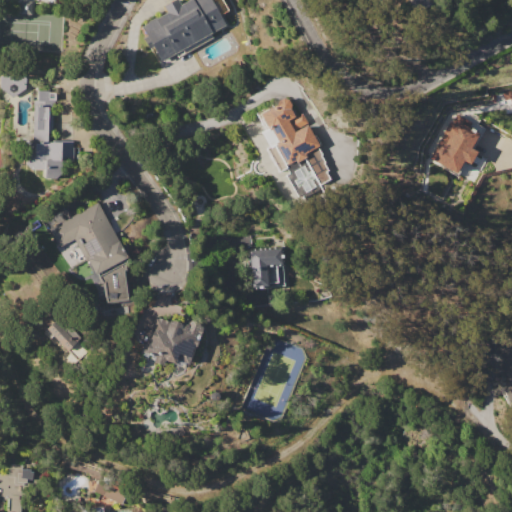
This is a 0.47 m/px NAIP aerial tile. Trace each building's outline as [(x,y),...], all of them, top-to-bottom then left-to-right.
[(158,62),(150,47),(147,48),(142,38),(145,36),(139,26),(155,17),(156,18),(166,12),(163,6),(173,0),(178,0),(180,4),(187,0),(210,0),(225,26),(210,34),(212,38),(178,57),(175,52),(158,62)] [(436,0),(438,3),(414,13),(408,0),(436,0)] [(20,1),(31,1),(31,6),(30,14),(19,14),(20,1)] [(0,75),(26,76),(25,88),(12,97),(0,87),(0,75)] [(503,91),(511,89),(511,103),(511,104),(510,99),(505,99),(503,91)] [(32,154),(33,100),(36,100),(37,90),(49,90),(48,92),(55,92),(55,103),(53,103),(52,133),(46,133),(46,141),(52,142),(52,140),(72,140),(73,161),(61,161),(61,170),(32,169),(30,169),(27,167),(25,165),(25,162),(25,159),(27,156),(29,155),(32,154)] [(289,109),(294,117),(301,113),(306,121),(305,122),(318,146),(317,146),(321,155),(320,155),(324,163),(323,163),(327,170),(325,171),(329,179),(319,185),(321,190),(304,199),(301,194),(297,196),(285,175),(289,173),(287,168),(278,173),(265,149),(269,146),(261,132),(264,129),(255,112),(264,107),(266,110),(276,104),(277,101),(282,98),(288,99),(290,104),(289,109)] [(428,158),(438,140),(444,143),(447,137),(442,134),(449,121),(454,124),(456,121),(478,133),(469,148),(476,152),(468,166),(461,162),(455,173),(428,158)] [(49,229),(97,202),(129,260),(98,278),(88,260),(86,261),(73,239),(58,247),(49,229)] [(248,251),(280,249),(280,254),(281,254),(281,257),(280,257),(281,266),(282,265),(283,285),(250,287),(248,251)] [(46,329),(60,315),(81,337),(77,341),(87,351),(77,361),(53,336),(49,339),(43,333),(47,329),(46,329)] [(156,316),(181,324),(182,322),(189,324),(190,320),(200,323),(190,357),(178,360),(176,360),(175,363),(164,360),(163,365),(153,362),(154,357),(144,354),(156,316)] [(511,343),(511,411),(511,412),(498,388),(505,385),(501,344),(511,343)] [(5,511),(7,501),(2,500),(2,498),(0,497),(0,472),(8,474),(9,463),(23,464),(22,467),(32,468),(31,470),(43,471),(42,483),(29,482),(27,501),(22,500),(20,511),(5,511)] [(93,490),(101,475),(128,489),(120,505),(93,490)]
